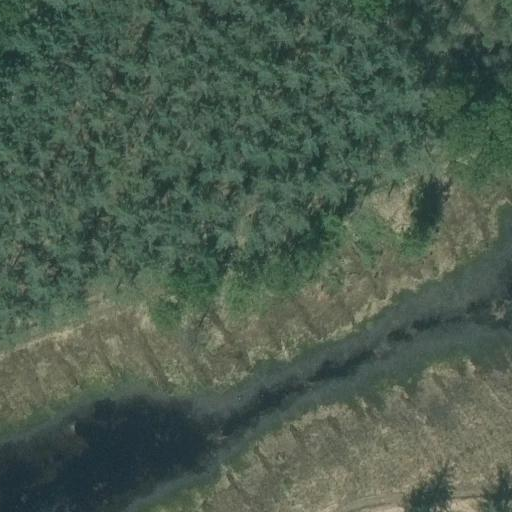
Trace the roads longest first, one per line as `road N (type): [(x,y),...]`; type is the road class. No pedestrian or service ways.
road 1 (track): [(0,326),(511,109)]
road 2 (track): [(339,511),(373,486),(511,491)]
